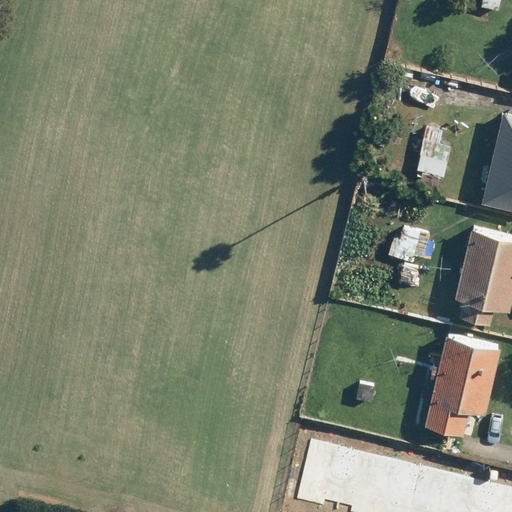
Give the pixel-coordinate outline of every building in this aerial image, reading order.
[(499,11),(501,0),(479,0),(478,7),(499,11)] [(511,112),(500,110),(478,200),(511,207),(511,112)] [(424,123),(421,142),(411,140),(404,187),(441,192),(448,146),(439,145),(442,125),(424,123)] [(487,323),(491,304),(507,308),(511,284),(511,235),(468,226),(452,296),(461,298),(457,316),(487,323)] [(415,292),(420,267),(400,263),(395,288),(415,292)] [(482,413),(497,345),(442,333),(422,424),(457,432),(462,409),(482,413)] [(511,511),(511,486),(311,438),(296,499),(349,511),(511,511)]
